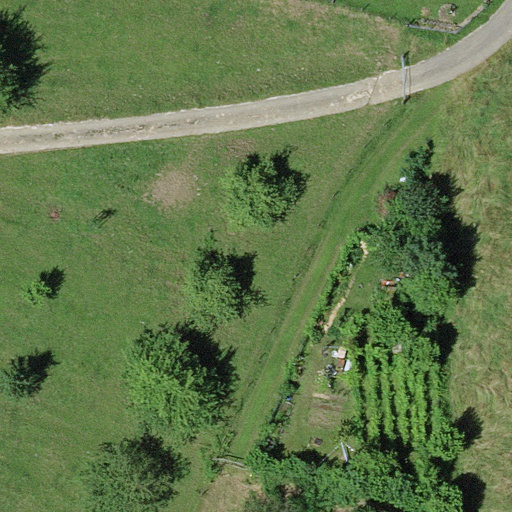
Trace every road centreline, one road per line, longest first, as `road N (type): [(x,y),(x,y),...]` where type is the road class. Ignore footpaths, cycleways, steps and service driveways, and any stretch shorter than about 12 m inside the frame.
road 1 (track): [(0,143),(222,127),(421,85),(481,60),(511,33)]
road 2 (track): [(209,511),(335,202),(421,85)]
